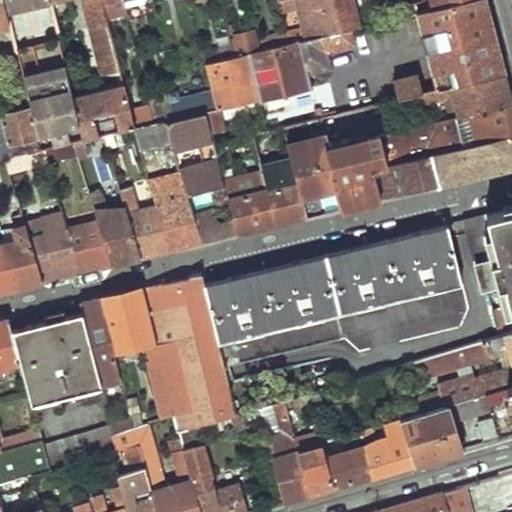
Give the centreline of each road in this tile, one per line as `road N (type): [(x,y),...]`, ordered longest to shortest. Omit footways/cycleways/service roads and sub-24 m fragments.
road 1 (residential): [(511,186),(0,307)]
road 2 (residential): [(299,511),(511,449)]
